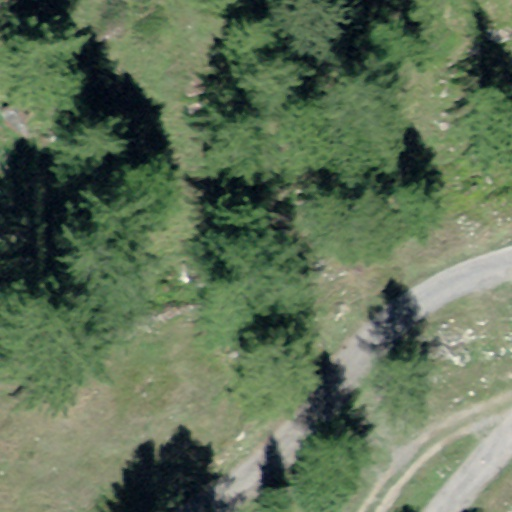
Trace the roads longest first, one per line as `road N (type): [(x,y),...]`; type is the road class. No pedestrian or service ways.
road 1 (track): [(188,511),(269,455),(387,321),(453,278),(511,260)]
road 2 (track): [(421,511),(511,419)]
